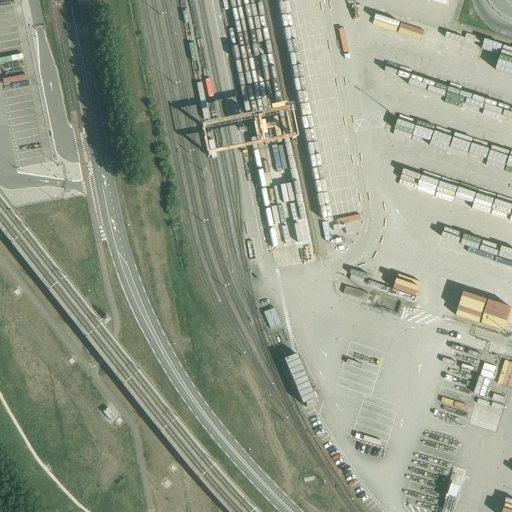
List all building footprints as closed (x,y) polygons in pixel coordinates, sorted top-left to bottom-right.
[(302,200),(283,204),(284,214),(304,210),(302,200)] [(298,245),(280,249),(285,279),(303,275),(298,245)] [(367,302),(369,295),(346,287),(344,294),(367,302)] [(314,399),(295,354),(282,360),(301,404),(314,399)] [(108,408),(102,412),(109,421),(115,416),(108,408)] [(445,493),(455,457),(441,453),(436,471),(419,466),(414,484),(424,487),(418,507),(434,511),(444,511),(445,508),(443,507),(445,501),(441,500),(443,493),(445,493)]
